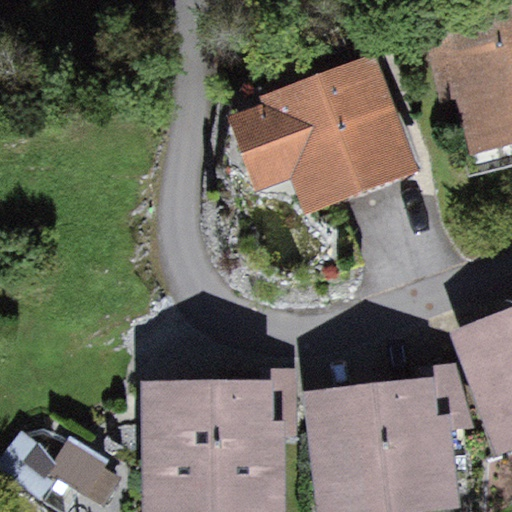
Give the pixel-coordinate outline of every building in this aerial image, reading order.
[(511,164),(511,14),(455,28),(478,128),(459,133),(468,175),(511,164)] [(370,75),(239,124),(254,166),(274,159),(298,171),(309,194),(401,159),(370,75)] [(293,229),(314,283),(362,265),(341,211),(293,229)] [(511,324),(462,344),(497,438),(511,432),(511,324)] [(313,407),(324,506),(449,493),(442,426),(462,424),(447,372),(420,375),(422,395),(313,407)] [(150,399),(151,499),(276,498),(276,431),(288,431),(288,378),(237,378),(237,398),(150,399)]
